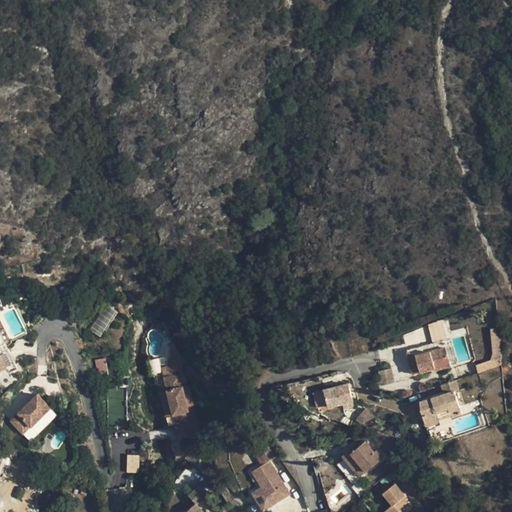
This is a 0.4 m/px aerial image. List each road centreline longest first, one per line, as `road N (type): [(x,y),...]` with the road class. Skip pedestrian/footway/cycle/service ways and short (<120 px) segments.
road 1 (residential): [(377,356),(262,385),(263,404),(298,462),(314,511)]
road 2 (residential): [(41,372),(40,334),(49,329),(63,329),(77,354),(113,511)]
